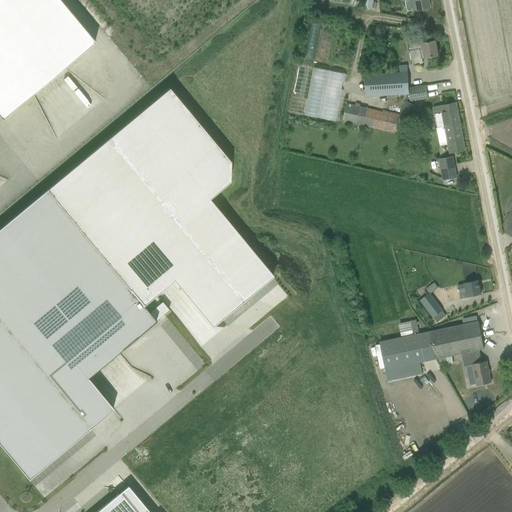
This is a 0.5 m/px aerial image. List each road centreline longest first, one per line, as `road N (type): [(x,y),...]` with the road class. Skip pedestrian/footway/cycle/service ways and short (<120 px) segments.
road 1 (unclassified): [(511,324),(446,0)]
road 2 (unclassified): [(44,511),(209,378)]
road 3 (unclassified): [(387,511),(511,408)]
